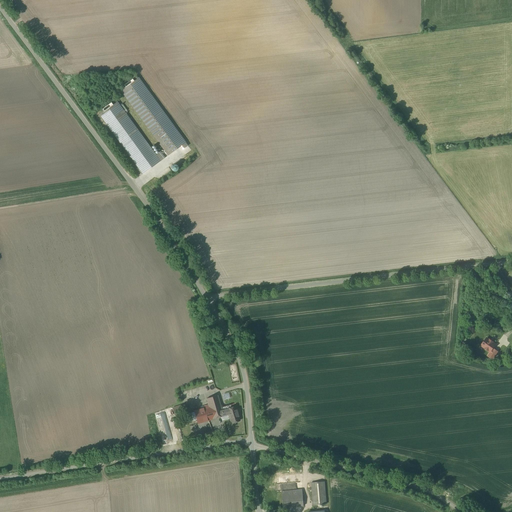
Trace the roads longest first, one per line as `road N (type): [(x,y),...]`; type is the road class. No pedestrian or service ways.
road 1 (unclassified): [(0,8),(206,298)]
road 2 (unclassified): [(206,298),(511,262)]
road 3 (unclassified): [(252,444),(0,478)]
road 4 (unclassified): [(459,511),(427,490),(307,459)]
road 5 (unclassified): [(206,298),(242,370),(252,444)]
